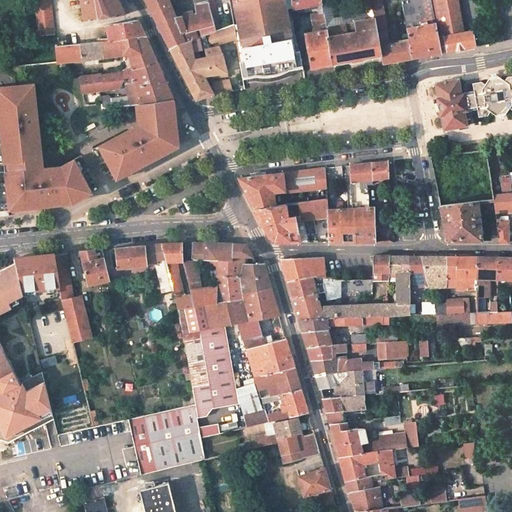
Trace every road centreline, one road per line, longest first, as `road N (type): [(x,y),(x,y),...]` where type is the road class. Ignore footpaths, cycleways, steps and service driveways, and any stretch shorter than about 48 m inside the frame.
road 1 (unclassified): [(344,511),(266,251)]
road 2 (unclassified): [(0,243),(208,225),(242,209)]
road 3 (unclassified): [(410,75),(195,114)]
road 4 (unclassified): [(221,163),(413,141)]
road 5 (unclassified): [(431,247),(266,251)]
road 6 (unclassified): [(195,114),(130,0)]
